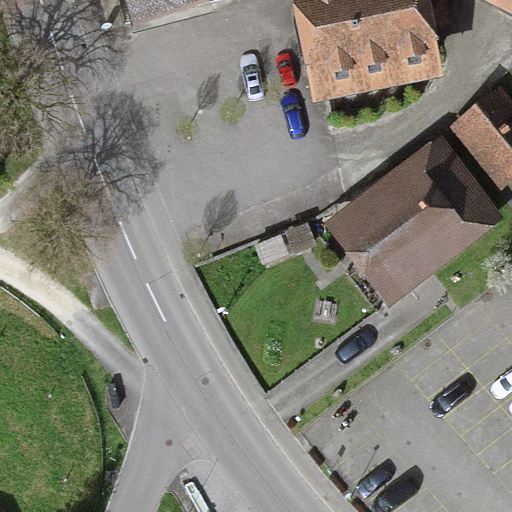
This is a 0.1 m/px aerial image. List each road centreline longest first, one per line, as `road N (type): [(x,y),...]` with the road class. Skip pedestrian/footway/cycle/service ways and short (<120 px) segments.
road 1 (tertiary): [(85,135),(191,375)]
road 2 (tertiary): [(191,375),(293,511)]
road 3 (tertiary): [(42,0),(85,135)]
road 4 (residential): [(72,316),(175,410)]
